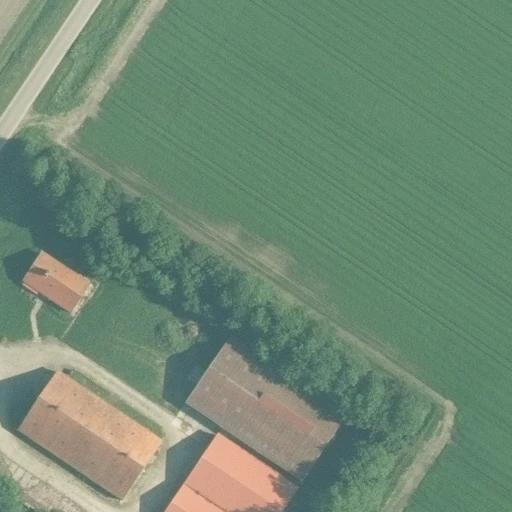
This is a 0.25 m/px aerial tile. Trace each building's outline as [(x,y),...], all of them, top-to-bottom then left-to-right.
[(69,314),(88,286),(40,254),(21,282),(69,314)] [(342,415),(228,338),(183,407),(297,483),(342,415)] [(17,432),(67,465),(120,501),(159,442),(56,373),(17,432)] [(279,511),(295,488),(216,435),(180,489),(214,511),(279,511)] [(214,511),(180,489),(164,511),(214,511)]
